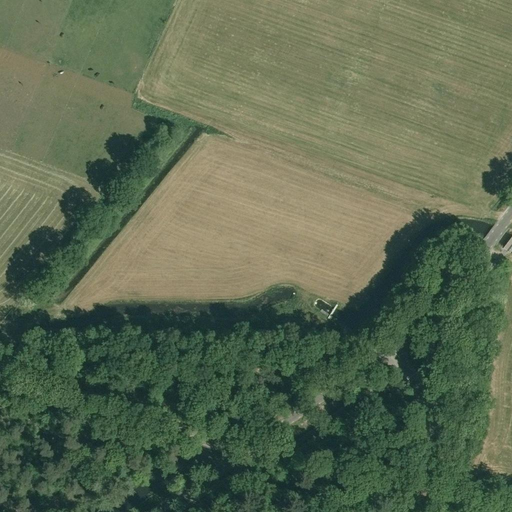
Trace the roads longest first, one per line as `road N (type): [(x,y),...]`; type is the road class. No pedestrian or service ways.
road 1 (unclassified): [(237,458),(0,378)]
road 2 (tertiary): [(237,458),(392,344)]
road 3 (tertiary): [(392,344),(511,210)]
road 4 (tertiary): [(431,494),(432,417),(392,344)]
